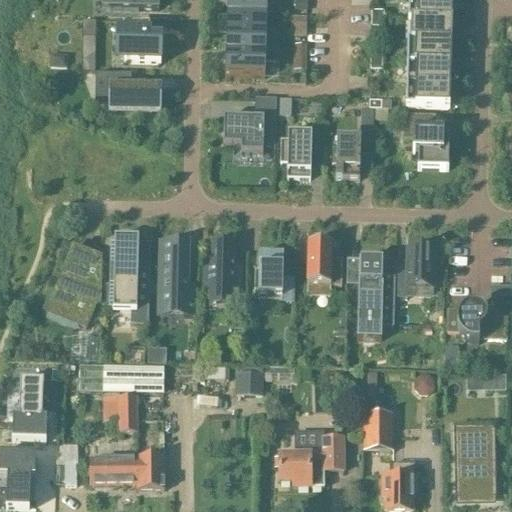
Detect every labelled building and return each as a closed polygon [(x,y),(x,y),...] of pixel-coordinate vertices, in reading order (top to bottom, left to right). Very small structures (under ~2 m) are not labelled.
[(158,0),(109,0),(109,11),(159,12),(158,0)] [(226,0),(226,17),(267,18),(267,0),(226,0)] [(295,0),(295,9),(307,9),(307,0),(295,0)] [(452,23),(452,1),(427,0),(408,0),(408,22),(452,23)] [(371,21),(384,21),(384,13),(372,13),(371,21)] [(226,37),(266,38),(267,18),(226,17),(226,37)] [(292,28),(302,28),(302,19),(292,19),(292,28)] [(384,21),(371,21),(371,29),(383,29),(384,21)] [(408,22),(408,23),(411,23),(410,43),(408,43),(408,44),(451,45),(452,23),(408,22)] [(82,39),(95,39),(96,24),(82,24),(82,39)] [(118,41),(118,64),(161,66),(162,42),(149,41),(150,37),(139,37),(139,41),(118,41)] [(225,58),(266,59),(266,38),(226,37),(225,58)] [(408,44),(407,65),(451,66),(451,45),(408,44)] [(301,59),(301,52),(306,52),(306,47),(294,47),(294,59),(301,59)] [(371,56),(370,64),(382,64),(383,56),(371,56)] [(67,70),(67,58),(58,58),(51,57),(51,65),(51,69),(67,70)] [(266,59),(225,58),(225,79),(265,80),(266,59)] [(294,72),(306,72),(306,66),(301,66),(301,59),(294,59),(294,72)] [(81,62),(81,74),(94,74),(95,62),(81,62)] [(382,64),(370,64),(370,72),(382,72),(382,64)] [(407,65),(406,87),(450,88),(451,66),(407,65)] [(449,110),(450,88),(406,87),(406,109),(449,110)] [(109,88),(109,115),(161,116),(161,89),(109,88)] [(263,156),(263,148),(275,149),(276,102),(254,101),(254,121),(224,120),(223,147),(241,148),(241,155),(263,156)] [(290,118),(291,102),(278,102),(278,118),(290,118)] [(369,103),(369,111),(391,112),(391,104),(381,104),(369,103)] [(361,112),(361,124),(374,124),(374,112),(361,112)] [(403,142),(413,143),(413,155),(418,155),(418,172),(448,173),(449,141),(443,141),(443,134),(435,134),(435,118),(404,117),(403,142)] [(304,137),(304,144),(280,143),(280,167),(287,167),(287,181),(310,182),(311,137),(304,137)] [(336,183),(360,183),(360,143),(336,142),(336,150),(333,150),(332,166),(336,166),(336,183)] [(101,307),(101,308),(109,308),(109,309),(131,310),(131,327),(135,327),(135,328),(149,328),(150,272),(138,271),(139,244),(111,243),(110,287),(102,286),(101,307)] [(161,311),(184,312),(184,319),(195,320),(196,288),(186,288),(187,245),(163,245),(162,282),(162,283),(164,283),(164,294),(161,294),(161,311)] [(209,304),(232,304),(232,310),(241,310),(242,286),(234,286),(235,246),(211,245),(210,257),(222,258),(222,265),(210,265),(210,271),(202,271),(201,288),(209,288),(209,304)] [(332,246),(308,246),(306,299),(330,300),(331,288),(342,289),(342,261),(341,261),(341,262),(336,264),(331,264),(332,246)] [(86,331),(96,306),(101,307),(102,286),(102,259),(101,260),(73,249),(47,316),(86,331)] [(396,264),(395,300),(406,300),(406,290),(433,291),(434,271),(437,271),(437,257),(434,257),(434,251),(407,250),(407,265),(396,264)] [(254,292),(258,292),(258,304),(294,305),(295,280),(283,279),(283,257),(259,256),(259,273),(255,273),(254,292)] [(393,329),(395,279),(383,279),(383,264),(347,262),(346,287),(358,287),(357,342),(381,343),(382,329),(393,329)] [(491,289),(491,299),(511,300),(511,289),(510,289),(491,289)] [(467,345),(470,346),(480,346),(480,341),(506,341),(507,321),(487,321),(487,319),(486,316),(485,314),(484,313),(483,312),(481,311),(479,310),(477,309),(473,309),(470,310),(468,310),(466,312),(463,313),(462,315),(448,314),(447,336),(458,336),(460,339),(462,341),(463,342),(466,344),(467,345)] [(257,322),(257,312),(247,312),(247,322),(257,322)] [(98,347),(88,347),(89,362),(98,361),(98,347)] [(147,367),(166,367),(166,356),(157,356),(157,352),(148,352),(147,367)] [(197,356),(196,367),(214,367),(214,355),(208,355),(208,356),(197,356)] [(237,369),(237,398),(262,399),(263,370),(237,369)] [(79,370),(79,395),(163,398),(164,372),(79,370)] [(195,371),(195,383),(224,383),(224,372),(195,371)] [(414,384),(414,392),(420,398),(428,398),(434,392),(434,384),(428,378),(420,378),(414,384)] [(485,379),(485,393),(505,393),(505,379),(485,379)] [(17,389),(17,422),(40,421),(40,389),(17,389)] [(118,436),(138,436),(138,400),(118,400),(118,436)] [(394,454),(394,418),(363,417),(363,454),(394,454)] [(11,422),(11,444),(44,444),(44,422),(40,421),(17,422),(11,422)] [(454,428),(455,502),(496,501),(495,427),(454,428)] [(311,491),(311,490),(324,490),(324,474),(344,474),(343,441),(323,441),(323,451),(296,452),(296,458),(279,458),(279,485),(293,485),(293,491),(311,491)] [(1,456),(1,478),(7,478),(29,478),(34,478),(34,456),(1,456)] [(136,462),(137,488),(138,488),(138,493),(164,493),(164,461),(137,461),(137,462),(136,462)] [(137,488),(136,462),(89,463),(90,489),(137,488)] [(416,495),(416,478),(414,478),(414,468),(390,467),(390,478),(382,478),(382,500),(385,500),(385,511),(412,511),(413,495),(416,495)] [(7,478),(7,511),(29,511),(29,478),(7,478)]
